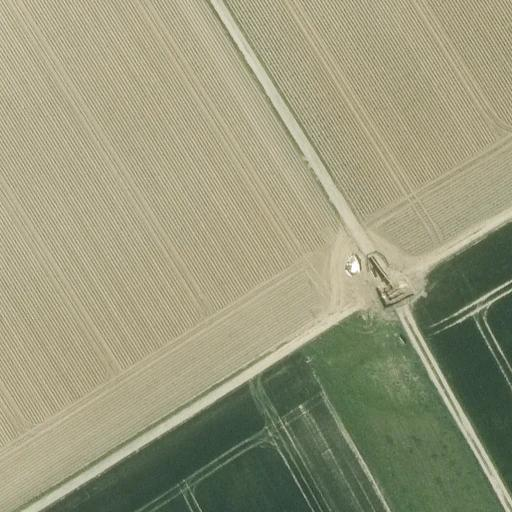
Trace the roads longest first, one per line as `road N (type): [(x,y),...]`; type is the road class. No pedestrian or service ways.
road 1 (track): [(211,0),(389,290),(510,511)]
road 2 (track): [(511,217),(34,511)]
